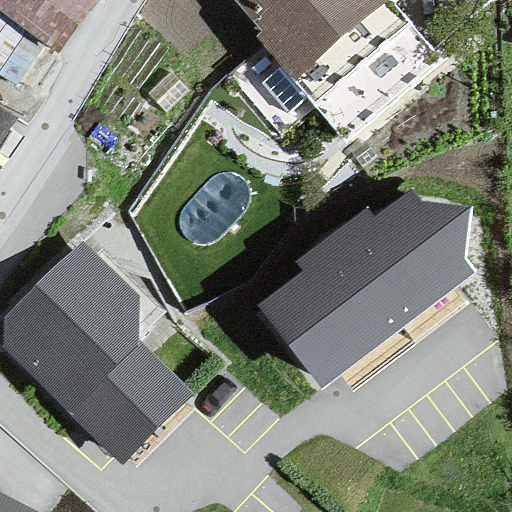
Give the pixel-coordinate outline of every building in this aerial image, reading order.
[(96,1),(94,0),(0,0),(61,47),(96,1)] [(393,0),(235,0),(350,139),(445,61),(393,0)] [(0,134),(9,120),(0,113),(0,134)] [(301,263),(261,292),(314,365),(460,260),(451,248),(454,199),(412,196),(405,186),(366,214),(359,205),(294,253),(301,263)] [(129,284),(77,235),(6,302),(6,334),(117,447),(179,383),(129,340),(129,284)] [(41,511),(0,491),(0,511),(41,511)]
